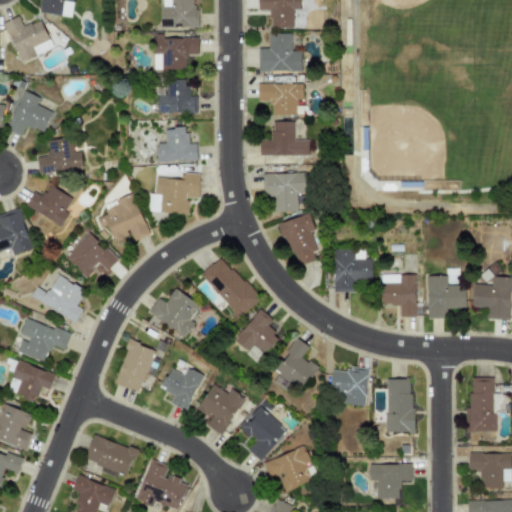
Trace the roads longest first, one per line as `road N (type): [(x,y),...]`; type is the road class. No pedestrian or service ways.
road 1 (residential): [(238,220),(150,266),(117,307),(30,511)]
road 2 (residential): [(238,220),(280,285),(332,326),(392,346),(511,352)]
road 3 (residential): [(227,0),(229,178),(238,220)]
road 4 (residential): [(76,398),(184,443),(230,492)]
road 5 (residential): [(438,511),(438,348)]
